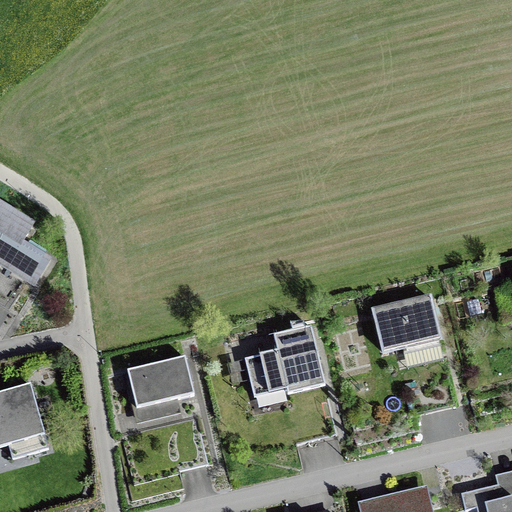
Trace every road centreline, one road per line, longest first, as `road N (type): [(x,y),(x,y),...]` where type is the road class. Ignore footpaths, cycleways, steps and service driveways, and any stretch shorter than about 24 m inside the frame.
road 1 (residential): [(201,511),(511,437)]
road 2 (residential): [(0,171),(58,208),(73,234),(80,338)]
road 3 (residential): [(109,511),(80,338)]
